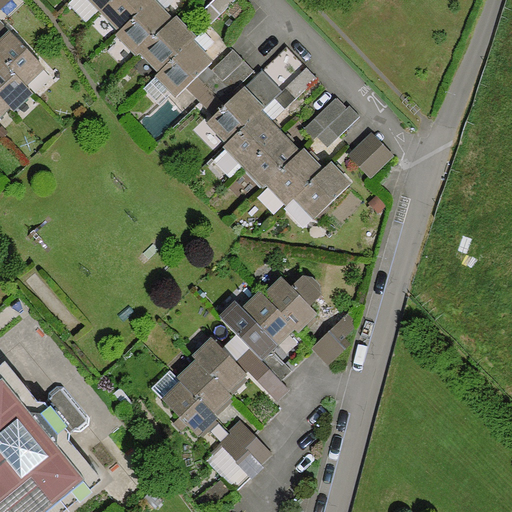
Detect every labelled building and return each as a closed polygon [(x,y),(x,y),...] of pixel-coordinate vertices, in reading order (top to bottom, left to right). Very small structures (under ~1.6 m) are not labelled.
[(0,0),(0,9),(10,0),(0,0)] [(100,10),(90,0),(74,0),(69,5),(87,23),(100,10)] [(90,0),(100,10),(102,12),(114,0),(90,0)] [(114,0),(102,12),(122,33),(153,2),(154,0),(114,0)] [(154,0),(153,2),(163,13),(176,0),(154,0)] [(237,0),(215,0),(200,15),(210,26),(237,0)] [(173,23),(163,13),(153,2),(122,33),(118,36),(138,56),(141,53),(173,23)] [(176,19),(173,23),(141,53),(161,74),(192,43),(196,40),(176,19)] [(0,59),(25,86),(45,69),(0,21),(0,59)] [(204,33),(193,44),(204,54),(214,44),(204,33)] [(193,44),(192,43),(161,74),(158,77),(178,98),(188,88),(209,67),(212,64),(204,54),(193,44)] [(244,61),(234,50),(213,71),(201,82),(212,92),(244,61)] [(0,59),(0,97),(10,108),(13,112),(32,93),(25,86),(0,59)] [(255,72),(244,61),(212,92),(222,103),(234,91),(255,72)] [(201,82),(213,71),(209,67),(188,88),(202,102),(216,117),(238,96),(234,91),(222,103),(212,92),(201,82)] [(283,92),(275,100),(285,111),(317,80),(307,69),(283,92)] [(268,77),(249,95),(264,111),(275,100),(283,92),(268,77)] [(249,95),(244,90),(238,96),(216,117),(209,124),(229,144),(260,114),(264,111),(249,95)] [(0,116),(10,108),(0,97),(0,116)] [(318,138),(347,110),(337,99),(304,131),(314,141),(318,138)] [(285,111),(275,100),(264,111),(260,114),(271,124),(285,111)] [(360,117),(350,107),(347,110),(318,138),(328,148),(360,117)] [(280,134),(271,124),(260,114),(229,144),(226,147),(245,168),(280,134)] [(300,155),(280,134),(245,168),(265,188),(268,185),(300,155)] [(371,136),(361,146),(371,157),(382,146),(371,136)] [(371,157),(361,146),(350,156),(371,178),(392,157),(382,146),(371,157)] [(303,152),(300,155),(268,185),(289,206),(296,199),(323,172),(303,152)] [(331,165),(323,172),(296,199),(315,218),(316,219),(351,185),(336,171),(331,165)] [(315,218),(296,199),(289,206),(289,213),(300,225),(308,225),(315,218)] [(304,278),(293,289),(309,306),(320,296),(319,287),(311,280),(304,278)] [(265,298),(294,329),(298,332),(316,314),(309,306),(293,289),(283,280),(265,298)] [(261,294),(242,312),(265,336),(275,347),(294,329),(265,298),(261,294)] [(330,365),(351,344),(345,339),(356,328),(346,317),(335,327),(342,334),(319,355),(330,365)] [(272,350),(275,347),(265,336),(262,340),(272,350)] [(236,364),(214,340),(195,359),(198,361),(228,392),(247,375),(236,364)] [(261,361),(269,369),(282,382),(293,372),(272,350),(262,340),(251,350),(261,361)] [(250,371),(261,361),(251,350),(240,360),(250,371)] [(247,375),(250,371),(240,360),(236,364),(247,375)] [(232,396),(228,392),(198,361),(180,380),(184,384),(213,414),(232,396)] [(250,371),(258,379),(269,369),(261,361),(250,371)] [(282,382),(269,369),(258,379),(279,400),(289,389),(282,382)] [(34,406),(7,372),(0,377),(0,511),(51,511),(86,484),(94,478),(74,451),(72,452),(67,445),(71,442),(71,434),(46,403),(39,402),(34,406)] [(217,418),(213,414),(184,384),(165,401),(198,436),(207,427),(215,420),(217,418)] [(50,400),(46,403),(71,434),(75,431),(81,431),(89,425),(89,419),(64,388),(58,388),(50,394),(50,400)] [(231,437),(215,420),(207,427),(223,445),(231,437)] [(230,433),(233,435),(262,465),(273,454),(255,436),(241,422),(230,433)] [(233,435),(231,437),(223,445),(222,446),(246,470),(254,478),(264,468),(262,465),(233,435)] [(246,470),(222,446),(208,461),(232,486),(246,470)] [(225,499),(216,487),(201,500),(209,511),(225,499)]
